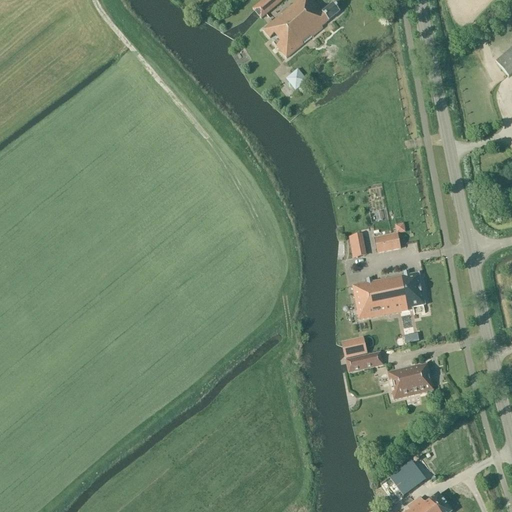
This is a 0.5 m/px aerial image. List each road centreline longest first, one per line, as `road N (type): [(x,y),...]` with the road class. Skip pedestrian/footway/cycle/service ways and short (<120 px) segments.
road 1 (track): [(93,0),(206,137),(262,235)]
road 2 (secondary): [(470,251),(419,0)]
road 3 (secondary): [(511,439),(470,251)]
